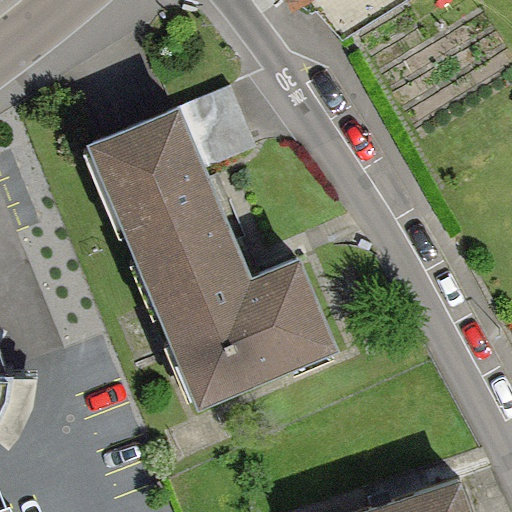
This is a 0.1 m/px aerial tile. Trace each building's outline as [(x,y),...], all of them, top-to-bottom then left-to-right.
[(297,0),(312,10),(317,8),(341,36),(399,0),(297,0)] [(230,83),(177,106),(189,137),(243,114),(230,83)] [(177,106),(96,140),(202,392),(331,338),(296,257),(248,277),(242,263),(244,262),(241,254),(239,254),(215,198),(217,197),(213,188),(211,189),(202,167),(189,137),(177,106)] [(243,114),(189,137),(202,167),(255,144),(243,114)] [(0,408),(9,388),(13,364),(0,363),(0,408)] [(470,511),(458,476),(349,511),(470,511)]
